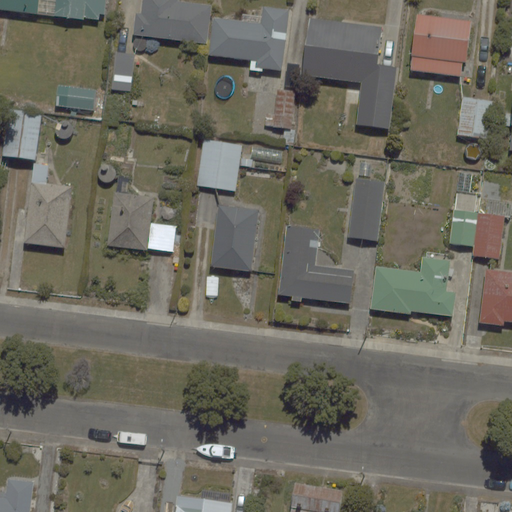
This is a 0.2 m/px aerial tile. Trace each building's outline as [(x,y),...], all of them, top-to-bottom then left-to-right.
[(0,0),(0,15),(1,16),(1,10),(110,21),(111,0),(0,0)] [(210,1),(202,0),(145,0),(141,36),(204,44),(210,1)] [(244,24),(216,20),(212,58),(252,62),(251,72),(264,73),(264,71),(285,73),(292,6),(263,4),(262,16),(245,14),(244,24)] [(479,16),(419,11),(412,70),(462,76),(463,67),(473,68),(479,16)] [(392,28),(309,17),(304,76),(363,81),(359,126),(392,129),(398,64),(389,63),(392,28)] [(137,55),(115,53),(112,88),(133,91),(137,55)] [(294,84),(249,84),(248,131),(293,131),(294,84)] [(69,91),(67,111),(99,114),(101,94),(69,91)] [(492,100),(463,98),(460,136),(489,139),(492,100)] [(49,113),(9,108),(2,154),(42,160),(49,113)] [(511,111),(498,111),(497,127),(511,128),(511,111)] [(247,141),(201,138),(198,187),(244,190),(247,141)] [(388,180),(353,176),(346,240),(381,244),(388,180)] [(76,191),(38,182),(24,242),(62,251),(76,191)] [(485,195),(455,194),(452,244),(476,246),(475,258),(500,260),(504,215),(483,214),(485,195)] [(156,202),(113,198),(109,247),(151,251),(156,202)] [(259,208),(214,205),(210,267),(255,270),(259,208)] [(319,225),(282,224),(276,298),(354,304),(357,272),(316,269),(319,225)] [(456,275),(381,266),(376,308),(412,312),(413,306),(452,311),(456,275)] [(511,273),(487,271),(482,325),(507,327),(507,321),(511,321),(511,273)] [(7,488),(0,487),(0,511),(31,511),(34,480),(7,479),(7,488)] [(298,481),(295,508),(287,506),(285,511),(343,511),(347,490),(298,481)] [(177,493),(175,511),(234,511),(235,498),(177,493)]
